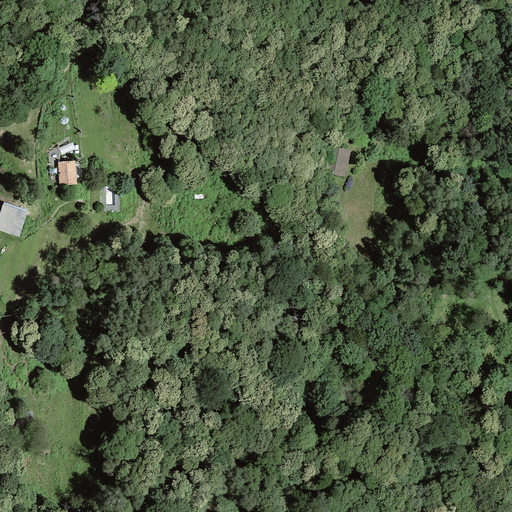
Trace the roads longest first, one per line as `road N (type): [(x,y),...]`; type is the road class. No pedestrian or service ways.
road 1 (track): [(196,0),(222,35),(292,96),(311,128),(318,191),(308,299)]
road 2 (track): [(0,114),(66,77),(67,50),(51,0)]
